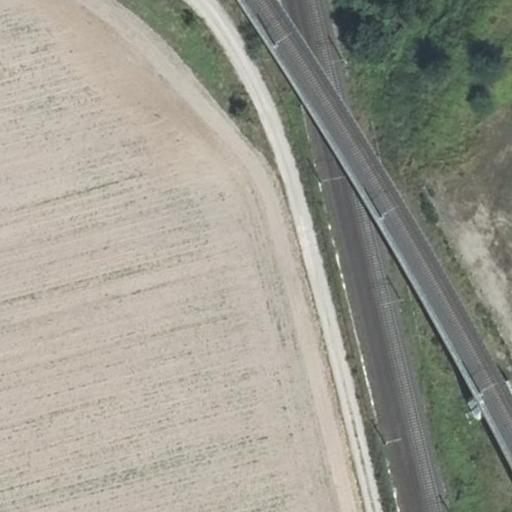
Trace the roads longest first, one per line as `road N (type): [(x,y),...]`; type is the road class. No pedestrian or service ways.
road 1 (track): [(308,223),(376,511)]
road 2 (track): [(308,223),(270,115),(203,0)]
